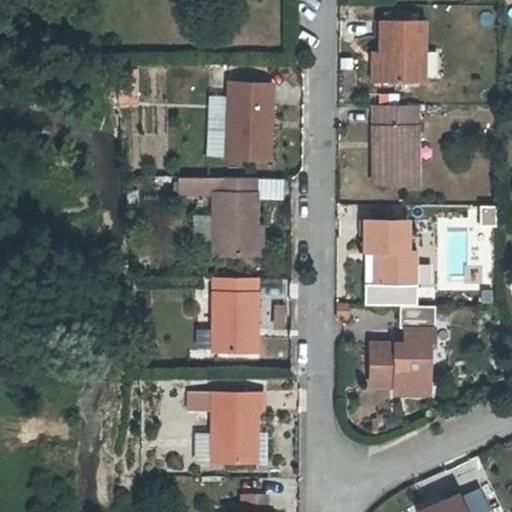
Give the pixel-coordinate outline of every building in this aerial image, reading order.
[(427,22),(385,22),(384,81),(426,82),(427,22)] [(138,103),(137,70),(117,70),(117,103),(138,103)] [(271,162),(270,85),(228,83),(228,161),(271,162)] [(418,102),(375,102),(373,182),(417,184),(418,102)] [(256,256),(257,178),(177,177),(176,193),(214,193),(212,256),(256,256)] [(480,207),(480,224),(495,224),(495,207),(480,207)] [(362,250),(366,250),(376,250),(375,281),(382,281),(382,303),(402,303),(416,303),(416,280),(418,280),(418,252),(419,248),(408,248),(409,217),(363,214),(362,250)] [(376,250),(366,250),(365,280),(375,281),(376,250)] [(430,283),(430,254),(419,254),(419,283),(430,283)] [(256,352),(257,278),(212,278),(212,352),(256,352)] [(497,306),(497,283),(480,283),(480,306),(497,306)] [(351,302),(339,301),(339,315),(351,316),(351,302)] [(406,327),(437,328),(438,304),(416,303),(402,303),(402,327),(406,327)] [(286,325),(287,305),(273,305),(273,325),(286,325)] [(401,386),(430,388),(433,349),(436,349),(437,328),(406,327),(405,346),(375,345),(372,385),(401,386)] [(430,388),(401,386),(400,398),(429,400),(430,388)] [(194,390),(193,407),(216,407),(216,435),(216,460),(259,459),(260,431),(260,408),(266,409),(266,390),(217,390),(194,390)] [(260,431),(259,459),(270,460),(270,431),(260,431)] [(216,460),(216,435),(195,434),(195,459),(216,460)] [(244,511),(270,511),(271,493),(245,493),(245,503),(244,511)] [(465,511),(457,495),(419,511),(465,511)] [(244,511),(245,503),(237,502),(236,511),(244,511)]
